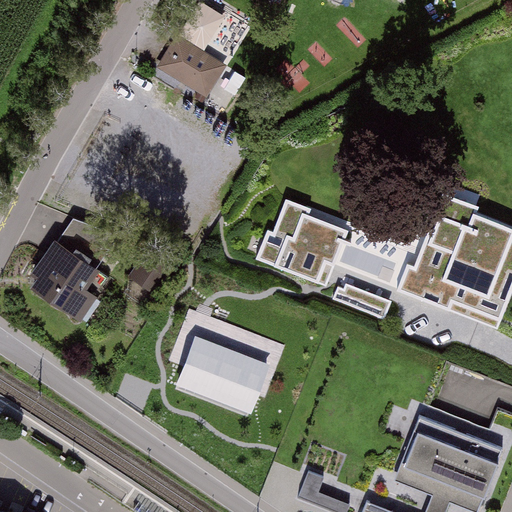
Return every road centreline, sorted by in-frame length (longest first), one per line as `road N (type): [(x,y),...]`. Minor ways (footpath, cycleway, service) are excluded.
road 1 (residential): [(248,511),(0,339)]
road 2 (residential): [(0,257),(152,0)]
road 3 (residential): [(100,511),(0,440)]
